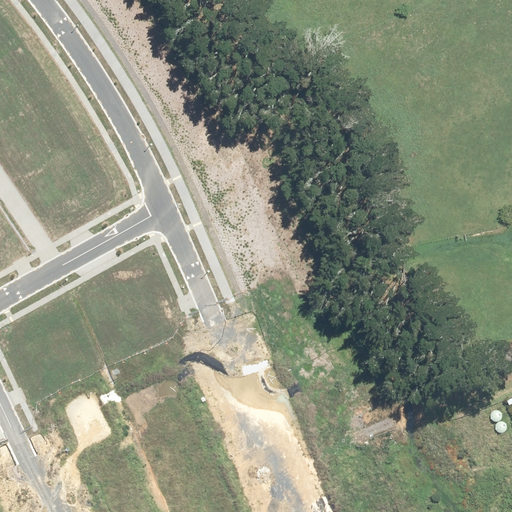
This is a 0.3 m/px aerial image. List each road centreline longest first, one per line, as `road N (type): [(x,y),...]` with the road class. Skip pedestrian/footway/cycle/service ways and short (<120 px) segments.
road 1 (residential): [(42,0),(166,206)]
road 2 (unknown): [(217,325),(316,511)]
road 3 (residential): [(166,206),(217,325)]
road 4 (residential): [(166,206),(59,267)]
